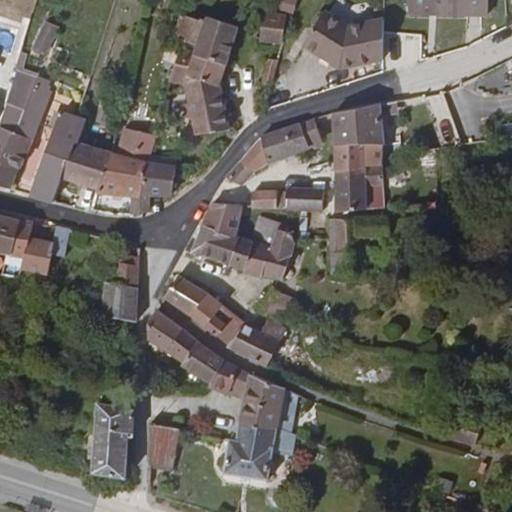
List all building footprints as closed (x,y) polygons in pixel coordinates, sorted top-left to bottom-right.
[(381,59),(383,17),(355,17),(340,0),(328,0),(323,5),(323,10),(307,25),(338,58),(381,59)] [(485,0),(408,0),(408,23),(485,24),(485,0)] [(234,24),(206,12),(204,18),(182,8),(177,33),(197,41),(196,49),(224,59),(234,24)] [(265,9),(262,39),(271,40),(281,42),(283,12),(265,9)] [(30,51),(47,58),(59,29),(42,22),(30,51)] [(281,42),(271,40),(267,54),(277,57),(281,42)] [(196,49),(180,44),(170,74),(186,78),(200,132),(228,127),(217,82),(224,59),(196,49)] [(277,57),(267,54),(264,65),(274,68),(277,57)] [(259,81),(269,85),(274,68),(264,65),(259,81)] [(36,75),(14,68),(5,102),(23,109),(28,97),(30,90),(36,75)] [(45,95),(30,90),(28,97),(42,103),(45,95)] [(28,97),(23,109),(17,122),(23,126),(35,130),(42,103),(28,97)] [(23,109),(5,102),(0,117),(0,125),(13,131),(17,122),(23,109)] [(401,113),(400,102),(385,106),(387,114),(401,113)] [(387,114),(385,106),(342,116),(342,150),(370,149),(387,148),(388,148),(387,114)] [(56,110),(31,194),(53,200),(61,177),(73,137),(79,139),(84,116),(56,110)] [(268,141),(232,181),(247,188),(261,172),(277,165),(328,148),(324,121),(268,141)] [(17,122),(13,131),(20,135),(23,126),(17,122)] [(142,191),(149,162),(147,162),(150,129),(124,124),(121,148),(110,146),(98,190),(133,193),(134,213),(141,213),(150,211),(148,191),(142,191)] [(13,131),(0,125),(0,158),(11,161),(20,135),(13,131)] [(11,161),(21,165),(35,130),(23,126),(20,135),(11,161)] [(98,190),(110,146),(79,139),(73,137),(61,177),(76,186),(78,181),(98,190)] [(371,161),(389,158),(387,148),(370,149),(371,161)] [(371,168),(371,161),(370,149),(342,150),(343,177),(371,174),(371,168)] [(0,185),(14,190),(21,165),(11,161),(0,158),(0,185)] [(174,161),(149,162),(142,191),(148,191),(171,191),(174,161)] [(389,188),(389,168),(371,168),(371,174),(343,177),(343,217),(373,213),(371,190),(389,188)] [(390,212),(389,188),(371,190),(373,213),(390,212)] [(257,210),(284,213),(283,196),(259,194),(257,210)] [(295,195),(293,214),(304,215),(313,216),(314,196),(295,195)] [(313,216),(328,218),(329,197),(314,196),(313,216)] [(211,226),(241,236),(247,220),(255,221),(257,210),(220,207),(211,226)] [(21,220),(0,214),(0,248),(7,251),(13,251),(21,220)] [(292,223),(303,224),(304,215),(293,214),(292,223)] [(298,248),(301,246),(295,234),(284,231),(287,225),(264,217),(255,246),(243,242),(235,266),(281,280),(287,281),(298,248)] [(26,254),(24,266),(50,271),(54,253),(61,254),(66,229),(51,226),(50,237),(27,232),(30,222),(21,220),(13,251),(26,254)] [(396,240),(395,222),(343,226),(343,277),(368,276),(368,256),(362,255),(362,242),(396,240)] [(235,266),(243,242),(240,241),(241,236),(211,226),(198,251),(235,266)] [(118,260),(139,262),(139,253),(120,252),(118,260)] [(115,284),(137,286),(139,262),(118,260),(115,284)] [(233,346),(251,328),(215,297),(182,277),(170,299),(233,346)] [(103,315),(135,319),(137,286),(115,284),(108,284),(103,315)] [(276,289),(267,304),(288,318),(298,303),(276,289)] [(192,366),(203,344),(161,314),(154,326),(153,341),(192,366)] [(240,351),(272,367),(293,337),(275,326),(267,338),(251,328),(233,346),(240,351)] [(217,386),(228,364),(203,344),(192,366),(190,369),(217,386)] [(281,432),(288,392),(228,364),(217,386),(212,396),(222,401),(227,392),(232,395),(235,388),(254,391),(247,421),(281,432)] [(475,370),(456,367),(455,377),(474,380),(475,370)] [(295,436),(301,397),(288,392),(281,432),(295,436)] [(124,435),(129,434),(130,408),(95,404),(88,471),(122,478),(124,435)] [(447,430),(479,441),(484,418),(453,409),(447,430)] [(297,460),(301,437),(295,436),(281,432),(247,421),(242,441),(232,440),(228,478),(275,484),(278,457),(297,460)] [(153,432),(154,473),(182,475),(184,435),(153,432)]
